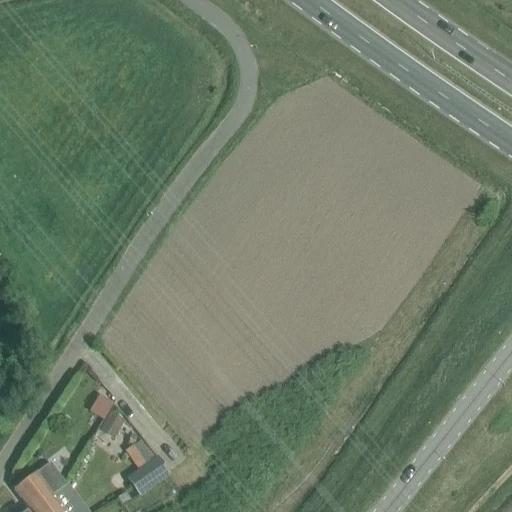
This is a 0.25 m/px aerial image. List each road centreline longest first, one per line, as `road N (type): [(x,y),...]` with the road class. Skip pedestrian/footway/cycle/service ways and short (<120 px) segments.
road 1 (unclassified): [(189,0),(234,32),(248,74),(238,115),(168,204),(0,472)]
road 2 (primary): [(310,0),(511,142)]
road 3 (unclassified): [(511,353),(383,511)]
road 4 (primary): [(511,79),(394,0)]
